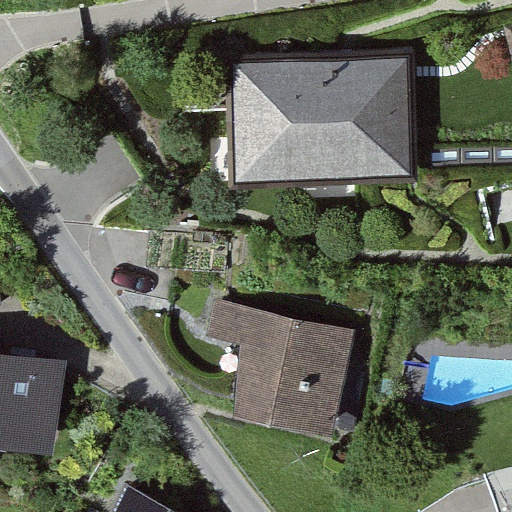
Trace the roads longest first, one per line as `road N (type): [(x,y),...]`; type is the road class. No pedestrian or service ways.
road 1 (residential): [(0,164),(253,511)]
road 2 (residential): [(0,42),(272,0)]
